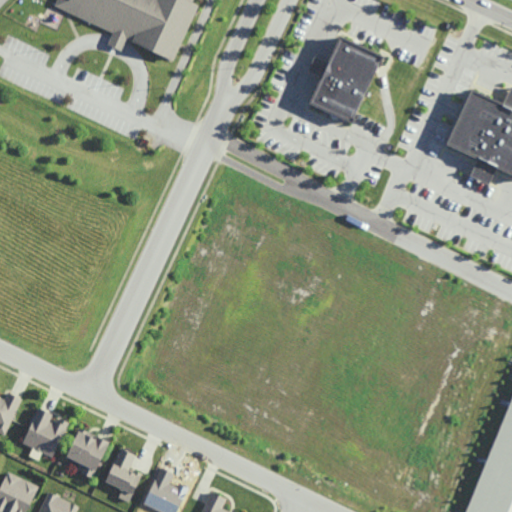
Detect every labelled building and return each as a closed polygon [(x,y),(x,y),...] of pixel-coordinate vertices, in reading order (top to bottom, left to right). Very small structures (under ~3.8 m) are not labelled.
[(58,0),(195,0),(198,1),(172,60),(55,7),(58,0)] [(320,77),(308,71),(314,57),(327,63),(339,37),(382,57),(351,124),(307,103),(320,77)] [(478,160),(446,146),(471,90),(503,104),(510,87),(511,87),(511,175),(497,169),(490,185),(471,177),(478,160)] [(511,511),(511,391),(468,511),(511,511)] [(0,432),(5,435),(22,398),(8,392),(5,399),(0,396),(0,432)] [(23,444),(54,457),(69,421),(55,416),(55,415),(38,408),(23,444)] [(93,478),(110,441),(79,428),(67,457),(85,465),(81,473),(93,478)] [(136,454),(121,448),(106,482),(122,489),(119,497),(130,502),(142,474),(130,468),(136,454)] [(27,511),(39,485),(8,471),(0,488),(0,511),(27,511)] [(76,511),(79,505),(48,491),(39,511),(76,511)] [(200,511),(210,492),(244,507),(241,511),(200,511)]
